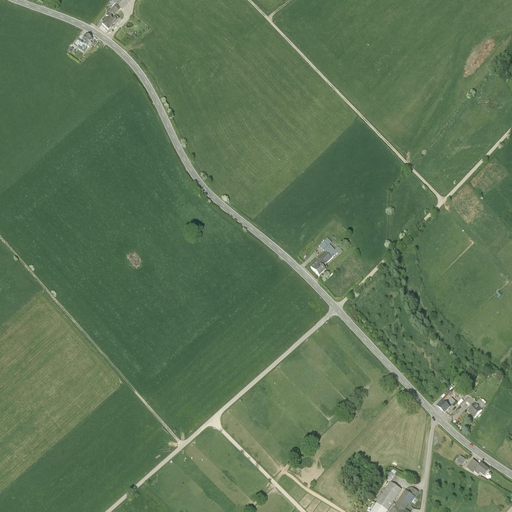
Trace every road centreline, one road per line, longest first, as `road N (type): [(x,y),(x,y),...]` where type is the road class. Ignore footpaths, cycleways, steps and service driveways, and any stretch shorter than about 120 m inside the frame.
road 1 (secondary): [(511,476),(457,436),(300,269),(206,187),(146,81),(112,45),(10,0)]
road 2 (track): [(107,511),(337,308),(511,127)]
road 3 (track): [(443,201),(248,0)]
road 4 (track): [(0,236),(182,446)]
